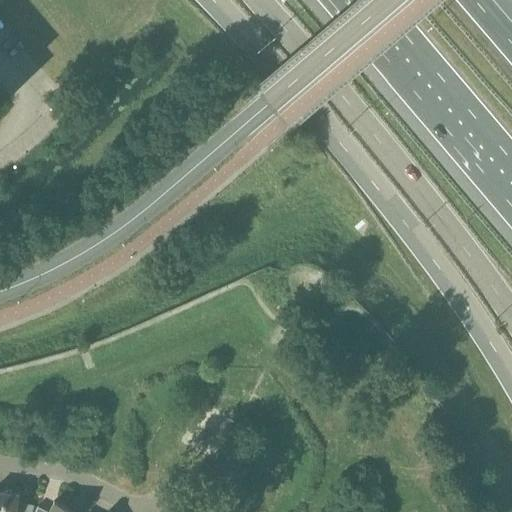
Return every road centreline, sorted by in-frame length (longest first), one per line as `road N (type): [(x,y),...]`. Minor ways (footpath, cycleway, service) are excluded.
road 1 (secondary): [(0,290),(120,227),(389,0)]
road 2 (primary): [(210,0),(399,216),(511,378)]
road 3 (primary): [(511,316),(257,0)]
road 4 (motorway): [(357,0),(511,186)]
road 5 (residential): [(0,462),(67,470),(150,511)]
